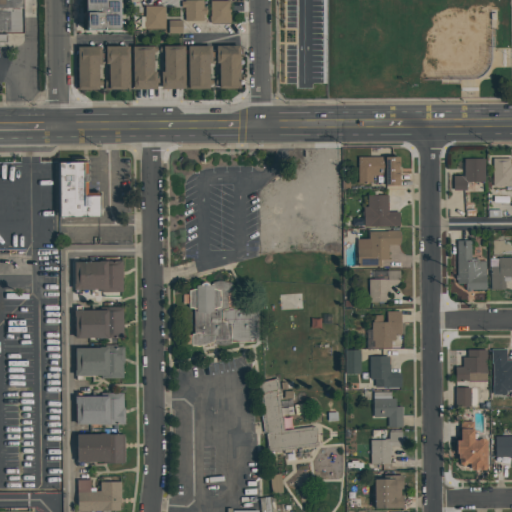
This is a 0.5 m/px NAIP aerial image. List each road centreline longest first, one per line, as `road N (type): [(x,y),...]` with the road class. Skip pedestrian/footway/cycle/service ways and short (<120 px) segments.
road 1 (tertiary): [(51,127),(511,123)]
road 2 (residential): [(424,124),(429,511)]
road 3 (residential): [(148,126),(149,511)]
road 4 (residential): [(50,0),(51,127)]
road 5 (residential): [(257,0),(259,125)]
